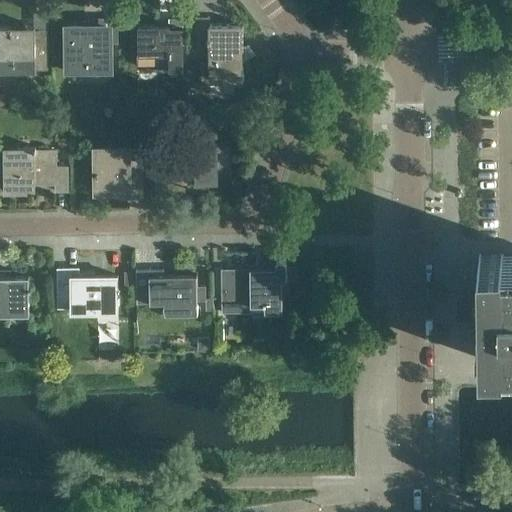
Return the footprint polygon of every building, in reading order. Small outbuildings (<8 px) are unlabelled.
[(252,55),(246,46),(243,46),(243,24),(210,24),(210,16),(196,16),(196,53),(209,49),(209,75),(221,75),(221,80),(243,80),(243,61),(252,55)] [(107,55),(107,17),(93,17),(93,25),(67,25),(68,71),(85,71),(85,67),(95,67),(95,55),(107,55)] [(183,54),(183,17),(169,17),(169,24),(138,25),(138,54),(183,54)] [(0,70),(48,70),(48,35),(35,35),(35,26),(0,26),(0,70)] [(230,158),(230,144),(218,144),(217,122),(195,122),(195,144),(165,144),(166,176),(196,176),(196,181),(218,181),(218,176),(230,175),(230,164),(227,164),(227,159),(230,158)] [(68,190),(68,166),(57,166),(56,149),(35,149),(35,146),(4,147),(5,191),(35,190),(35,183),(56,183),(56,190),(68,190)] [(129,189),(128,160),(128,148),(97,148),(97,171),(94,171),(94,186),(97,186),(97,190),(128,189),(129,189)] [(143,196),(142,160),(128,160),(129,189),(128,189),(128,196),(143,196)] [(511,258),(503,259),(503,254),(479,254),(480,359),(505,358),(505,354),(511,353),(511,258)] [(282,311),(282,280),(287,280),(287,265),(286,264),(286,263),(286,262),(285,261),(283,260),(282,260),(281,260),(280,260),(279,260),(277,261),(276,263),(276,264),(276,265),(276,267),(221,268),(222,312),(282,311)] [(118,313),(118,266),(105,266),(105,275),(98,275),(98,309),(104,309),(104,313),(118,313)] [(98,309),(98,275),(79,275),(79,267),(57,267),(58,289),(71,289),(71,309),(98,309)] [(198,311),(197,273),(196,273),(196,274),(164,275),(164,268),(149,269),(150,301),(150,302),(151,302),(151,300),(163,300),(163,301),(164,301),(166,312),(184,311),(184,312),(200,312),(200,311),(198,311)] [(150,301),(149,269),(136,269),(137,302),(138,302),(138,301),(150,301)] [(0,314),(30,314),(29,276),(0,275),(0,314)]
